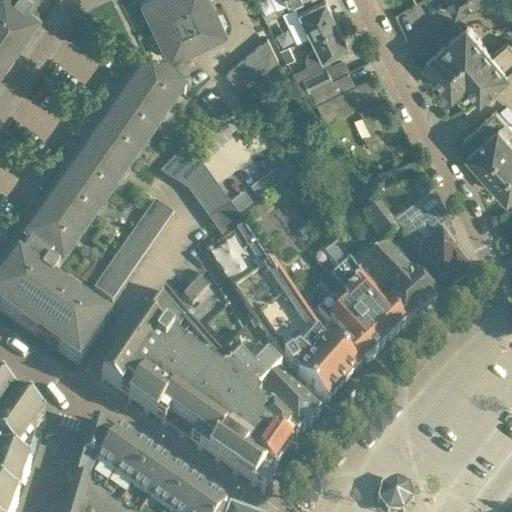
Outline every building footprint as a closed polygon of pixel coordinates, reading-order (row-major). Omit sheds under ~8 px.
[(30,5),(23,0),(0,0),(0,65),(4,60),(0,55),(0,52),(4,47),(8,50),(23,28),(19,25),(24,19),(31,22),(39,11),(30,5)] [(144,0),(141,2),(169,59),(226,32),(214,8),(213,9),(208,0),(144,0)] [(270,0),(278,14),(282,12),(295,6),(302,2),(300,0),(270,0)] [(300,0),(302,2),(295,6),(309,35),(336,22),(325,0),(300,0)] [(511,0),(449,0),(456,13),(474,3),(480,0),(500,0),(511,12),(511,0)] [(338,51),(348,47),(336,22),(309,35),(316,50),(313,50),(309,52),(307,54),(306,55),(306,58),(305,61),(306,66),(310,74),(296,81),(302,94),(304,93),(331,79),(321,60),(327,57),(338,51)] [(481,97),(511,68),(511,43),(509,41),(493,55),(468,25),(426,61),(453,92),(467,109),(481,97)] [(278,60),(276,56),(267,38),(225,74),(241,92),(278,60)] [(288,45),(279,49),(286,63),(294,59),(288,45)] [(185,92),(165,78),(148,66),(140,78),(146,83),(141,90),(137,87),(122,109),(126,112),(121,118),(114,115),(99,137),(105,142),(100,149),(96,146),(80,168),(84,171),(80,178),(73,174),(58,196),(63,201),(59,208),(55,205),(39,227),(43,230),(39,237),(32,233),(24,244),(21,242),(14,259),(17,261),(0,285),(0,302),(1,307),(0,307),(0,311),(78,365),(107,323),(52,284),(185,92)] [(371,150),(380,145),(398,137),(368,75),(367,76),(368,79),(360,83),(360,82),(354,85),(348,71),(304,93),(312,107),(317,104),(325,120),(357,104),(371,133),(364,137),(371,150)] [(511,127),(496,110),(463,139),(472,149),(469,152),(508,197),(511,195),(511,127)] [(188,146),(160,174),(188,191),(223,240),(235,231),(244,225),(237,216),(230,205),(188,146)] [(409,160),(396,166),(402,180),(416,174),(422,171),(422,170),(421,170),(415,159),(416,159),(416,157),(409,160)] [(284,165),(250,190),(258,201),(292,176),(284,165)] [(244,195),(230,205),(237,216),(252,205),(244,195)] [(114,300),(172,212),(153,199),(95,287),(114,300)] [(380,206),(365,217),(384,242),(399,231),(396,226),(380,205),(380,206)] [(398,225),(396,226),(399,231),(401,234),(417,255),(424,266),(429,266),(433,272),(441,282),(445,288),(446,287),(445,286),(452,281),(455,285),(470,274),(468,271),(471,269),(464,259),(461,262),(447,245),(441,237),(451,230),(448,225),(441,211),(407,237),(398,225)] [(264,271),(235,291),(278,353),(291,372),(326,409),(358,373),(357,372),(338,351),(337,350),(329,344),(317,326),(317,325),(316,324),(299,299),(272,263),(257,243),(245,226),(236,232),(264,271)] [(333,299),(317,312),(328,325),(331,323),(347,341),(337,350),(338,351),(357,372),(367,362),(368,362),(369,361),(405,326),(405,325),(406,324),(358,273),(351,262),(349,261),(337,244),(323,253),(338,270),(353,287),(345,295),(353,304),(347,309),(345,306),(341,309),(333,299)] [(389,246),(358,273),(406,324),(407,325),(436,301),(423,286),(389,246)] [(63,280),(58,287),(98,316),(104,308),(63,280)] [(199,280),(184,298),(192,306),(208,288),(199,280)] [(233,369),(218,353),(163,291),(100,383),(103,385),(127,401),(183,440),(263,495),(297,439),(272,415),(269,417),(255,408),(260,403),(229,373),(233,369)] [(244,332),(221,356),(233,369),(229,373),(260,403),(272,415),(297,439),(319,417),(256,355),(244,332)] [(0,511),(11,511),(28,467),(26,466),(33,446),(28,443),(43,422),(7,396),(7,395),(0,390),(0,511)] [(231,511),(232,511),(174,472),(116,432),(113,436),(104,430),(105,428),(93,424),(66,511),(231,511)] [(380,507),(385,511),(406,511),(411,504),(407,491),(394,486),(383,493),(380,507)]
